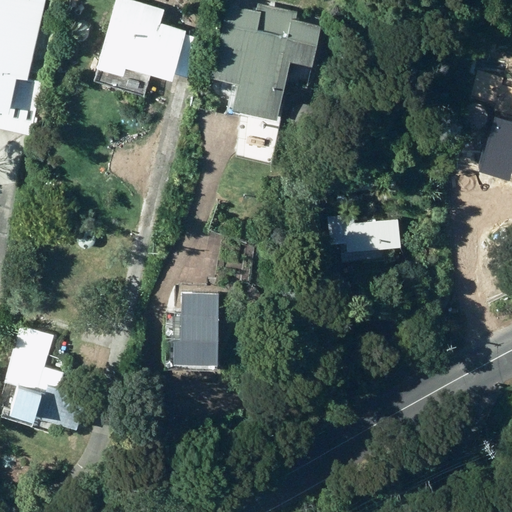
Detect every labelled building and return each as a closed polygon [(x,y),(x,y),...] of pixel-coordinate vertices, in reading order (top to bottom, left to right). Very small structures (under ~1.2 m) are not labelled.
[(0,0),(0,128),(31,135),(42,83),(29,80),(45,0),(0,0)] [(122,0),(113,0),(96,67),(124,75),(126,67),(172,79),(173,75),(184,35),(185,30),(159,24),(162,10),(122,0)] [(244,95),(279,103),(291,45),(314,50),(322,12),(296,7),(297,4),(280,0),(226,0),(213,63),(238,69),(234,87),(233,87),(229,103),(242,105),(244,95)] [(281,117),(240,108),(241,145),(273,153),(281,117)] [(511,119),(495,115),(479,171),(509,180),(511,170),(511,119)] [(347,251),(402,246),(400,220),(356,224),(355,218),(327,220),(329,245),(346,244),(347,251)] [(0,254),(9,226),(0,222),(0,254)] [(219,360),(219,283),(176,283),(176,327),(165,327),(165,360),(219,360)] [(27,327),(31,321),(26,316),(20,318),(20,324),(27,327)] [(35,403),(79,417),(86,392),(67,387),(62,375),(65,364),(45,357),(52,335),(27,327),(16,335),(5,369),(16,373),(12,387),(38,396),(35,403)] [(388,502),(410,494),(405,482),(384,491),(388,502)]
